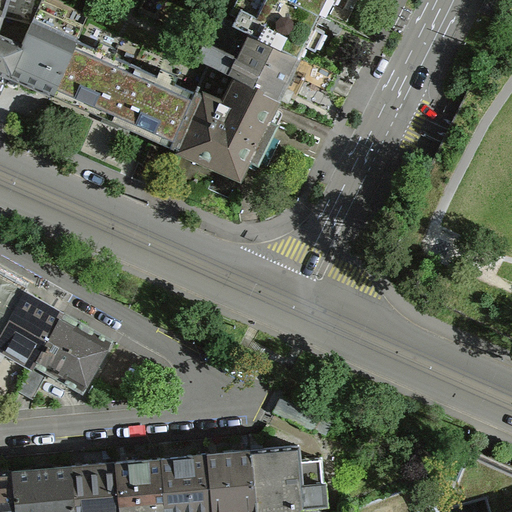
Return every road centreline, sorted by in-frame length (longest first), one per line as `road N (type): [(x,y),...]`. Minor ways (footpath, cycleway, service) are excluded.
road 1 (residential): [(0,252),(246,391),(233,412),(0,435)]
road 2 (secondary): [(308,293),(0,155)]
road 3 (secondary): [(444,0),(308,293)]
road 4 (secondary): [(0,196),(292,325)]
road 5 (secondary): [(292,325),(511,422)]
road 6 (secondary): [(511,382),(308,293)]
